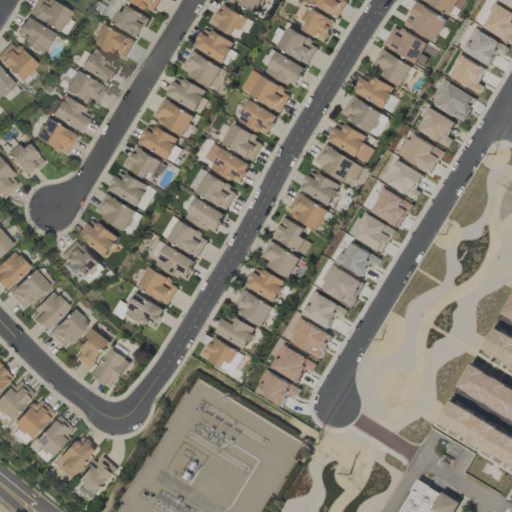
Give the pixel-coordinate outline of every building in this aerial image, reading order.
[(70,12),(48,0),(35,0),(28,14),(60,31),(70,12)] [(129,0),(153,13),(160,0),(129,0)] [(262,0),(227,0),(258,12),(262,0)] [(308,0),(308,1),(339,17),(347,0),(308,0)] [(424,0),(455,19),(467,0),(424,0)] [(511,0),(499,0),(499,1),(511,8),(511,0)] [(404,24),(435,42),(448,20),(417,2),(404,24)] [(211,26),(239,38),(242,31),(248,33),(254,19),(220,5),(211,26)] [(119,9),(111,23),(138,37),(149,17),(128,6),(124,12),(119,9)] [(303,29),(323,41),(335,22),(310,7),(303,19),(307,22),(303,29)] [(45,54),(55,34),(24,18),(14,38),(45,54)] [(92,44),(112,54),(113,51),(125,57),(134,40),(103,23),(92,44)] [(428,42),(394,26),(383,47),(418,63),(428,42)] [(236,53),(230,49),(233,43),(205,27),(194,46),(228,66),(236,53)] [(308,64),(319,45),(288,27),(277,47),(308,64)] [(10,41),(0,52),(0,61),(21,81),(36,65),(10,41)] [(111,60),(92,48),(89,55),(83,51),(74,65),(108,85),(116,72),(107,66),(111,60)] [(402,87),(414,68),(383,49),(371,67),(402,87)] [(269,66),(265,74),(295,88),(305,66),(270,50),(263,63),(269,66)] [(223,67),(190,52),(181,72),(213,87),(223,67)] [(0,96),(13,87),(0,67),(0,96)] [(280,112),(291,93),(252,70),(241,90),(280,112)] [(106,87),(74,72),(65,92),(96,106),(106,87)] [(385,108),(395,87),(364,73),(355,94),(385,108)] [(167,98),(200,112),(209,90),(175,76),(167,98)] [(430,103),(463,122),(477,99),(444,80),(430,103)] [(80,132),(91,112),(61,96),(51,117),(80,132)] [(341,118),(381,135),(390,115),(350,98),(341,118)] [(195,115),(163,99),(153,119),(184,135),(195,115)] [(238,121),(268,135),(278,114),(247,101),(238,121)] [(448,149),(453,140),(448,136),(456,123),(431,107),(417,130),(448,149)] [(66,156),(76,136),(45,119),(34,139),(66,156)] [(328,143),(369,162),(375,149),(363,144),(367,135),(337,122),(328,143)] [(175,163),(182,149),(174,145),(178,139),(149,123),(139,143),(175,163)] [(263,138),(230,127),(223,148),(256,158),(263,138)] [(398,156),(432,173),(444,150),(410,133),(398,156)] [(27,143),(20,149),(15,142),(4,151),(25,176),(43,162),(27,143)] [(314,163),(351,186),(363,167),(326,143),(314,163)] [(150,172),(155,175),(163,161),(135,146),(124,166),(146,178),(150,172)] [(242,183),(250,161),(210,146),(205,159),(214,163),(210,171),(242,183)] [(424,174),(395,159),(383,182),(417,200),(421,192),(416,190),(424,174)] [(19,183),(0,161),(0,194),(2,198),(19,183)] [(109,193),(140,205),(148,184),(117,172),(109,193)] [(301,188),(330,205),(338,191),(337,190),(340,184),(323,174),(322,173),(320,173),(319,173),(318,174),(317,175),(317,177),(317,178),(318,179),(319,180),(309,174),(304,182),(305,182),(301,188)] [(204,175),(196,196),(229,208),(237,187),(204,175)] [(372,211),(386,188),(413,205),(399,227),(372,211)] [(95,213),(131,234),(143,215),(106,194),(95,213)] [(289,208),(294,201),(298,204),(300,200),(301,201),(305,195),(329,210),(317,230),(301,219),(300,220),(296,217),(295,216),(295,215),(295,214),(296,213),(289,208)] [(217,232),(224,211),(193,200),(186,221),(217,232)] [(349,233),(382,252),(390,238),(391,239),(396,230),(365,211),(361,218),(359,216),(349,233)] [(274,235),(279,227),(279,228),(281,225),(280,225),(285,216),(306,229),(301,236),(307,239),(298,252),(278,239),(279,238),(274,235)] [(79,234),(104,257),(119,240),(94,218),(79,234)] [(177,222),(168,242),(200,256),(209,236),(177,222)] [(0,254),(12,244),(0,231),(0,254)] [(100,265),(76,239),(60,254),(84,280),(100,265)] [(183,281),(195,262),(161,241),(153,255),(160,259),(156,265),(183,281)] [(337,261),(342,252),(345,254),(352,242),(380,258),(375,266),(371,263),(367,269),(366,268),(361,276),(337,261)] [(301,258),(297,266),(298,267),(294,274),(292,273),(289,278),(270,267),(274,259),(267,255),(271,249),(272,250),(277,243),(301,258)] [(0,264),(0,285),(4,290),(29,268),(14,252),(0,264)] [(321,288),(352,307),(357,298),(356,297),(364,283),(338,267),(328,284),(324,282),(321,288)] [(137,287),(168,304),(179,284),(148,268),(137,287)] [(49,286),(34,269),(7,293),(23,310),(49,286)] [(246,285),(274,302),(283,288),(282,287),(285,281),(268,271),(266,270),(265,270),(264,270),(263,271),(262,272),(262,274),(262,275),(263,276),(264,277),(254,271),(249,279),(250,279),(246,285)] [(234,305),(239,298),(243,300),(245,296),(246,297),(250,291),(274,307),(262,327),(246,316),(245,317),(241,313),(240,312),(240,310),(241,309),(234,305)] [(29,315),(44,331),(68,308),(53,292),(29,315)] [(303,313),(309,304),(311,305),(319,293),(347,310),(343,318),(337,315),(328,329),(303,313)] [(155,329),(164,307),(134,294),(124,315),(155,329)] [(511,298),(502,319),(511,323),(511,298)] [(48,334),(64,350),(89,325),(73,309),(48,334)] [(217,332),(245,349),(254,335),(252,334),(256,328),(238,318),(234,324),(224,317),(220,322),(222,323),(217,332)] [(293,342),(306,321),(329,334),(329,335),(332,337),(319,359),(293,342)] [(91,370),(111,341),(93,328),(73,357),(91,370)] [(482,352),(511,367),(511,337),(495,328),(482,352)] [(222,367),(225,361),(233,364),(239,350),(212,337),(202,358),(222,367)] [(272,366),(278,357),(281,359),(288,347),(317,364),(312,372),(306,369),(298,382),(272,366)] [(113,390),(132,362),(113,349),(94,377),(113,390)] [(0,388),(11,377),(0,365),(0,388)] [(511,388),(470,368),(460,389),(511,414),(511,388)] [(256,392),(261,383),(265,384),(272,372),(291,384),(292,383),(300,388),(296,396),(290,393),(287,399),(286,399),(282,407),(256,392)] [(34,394),(17,378),(0,396),(0,411),(10,420),(34,394)] [(54,413),(38,398),(13,424),(30,439),(54,413)] [(74,431),(58,416),(34,441),(49,456),(74,431)] [(93,446),(76,435),(56,467),(74,478),(93,446)] [(44,463),(49,458),(34,442),(29,446),(44,463)] [(117,469),(102,455),(72,488),(87,502),(117,469)] [(451,511),(458,500),(416,479),(399,511),(451,511)]
